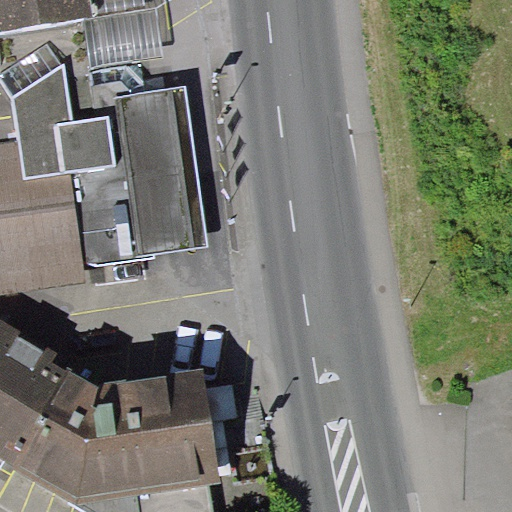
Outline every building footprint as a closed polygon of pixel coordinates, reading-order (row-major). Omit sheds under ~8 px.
[(0,0),(0,31),(83,18),(94,17),(91,0),(0,0)] [(91,0),(94,17),(146,9),(144,0),(91,0)] [(156,8),(146,9),(94,17),(83,18),(90,67),(163,57),(156,8)] [(0,74),(0,80),(12,98),(63,64),(47,43),(0,74)] [(188,85),(115,96),(118,116),(109,117),(109,115),(74,120),(65,63),(63,64),(12,98),(18,139),(0,141),(0,294),(86,282),(84,262),(89,264),(95,266),(156,258),(155,255),(209,247),(188,85)] [(14,468),(71,369),(54,359),(58,353),(0,319),(0,468),(4,462),(14,468)] [(222,483),(205,369),(99,386),(71,369),(14,468),(87,511),(213,511),(210,484),(222,483)]
